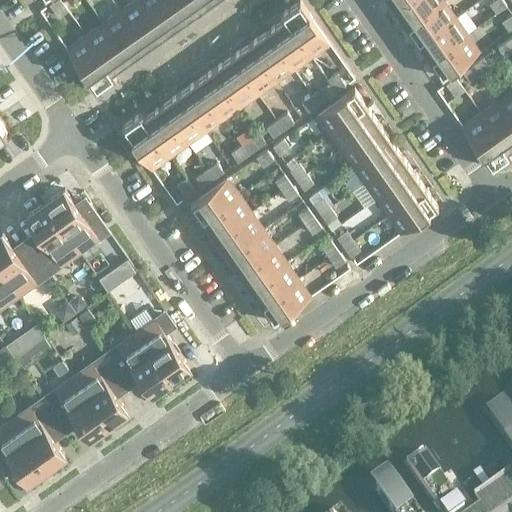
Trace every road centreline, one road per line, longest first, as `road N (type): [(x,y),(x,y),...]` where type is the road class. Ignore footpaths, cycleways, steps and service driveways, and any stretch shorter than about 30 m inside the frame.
road 1 (residential): [(492,195),(241,372)]
road 2 (residential): [(76,135),(241,372)]
road 3 (residential): [(44,511),(241,372)]
road 4 (residential): [(354,0),(492,195)]
road 5 (residential): [(0,28),(76,135)]
